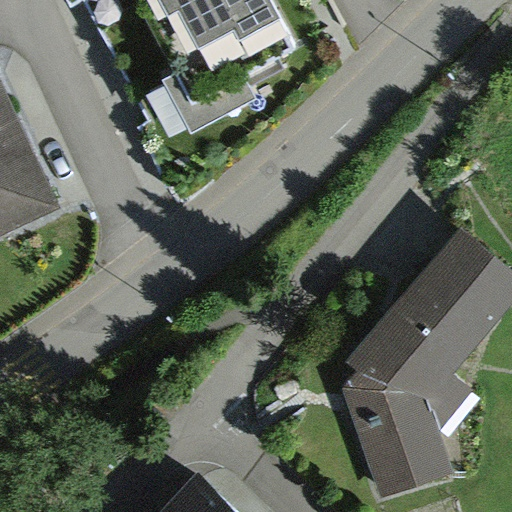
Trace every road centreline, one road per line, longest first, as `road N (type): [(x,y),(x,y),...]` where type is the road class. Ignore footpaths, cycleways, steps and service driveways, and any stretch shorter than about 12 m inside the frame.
road 1 (residential): [(452,0),(165,269),(0,391)]
road 2 (residential): [(207,421),(320,260),(511,37)]
road 3 (residential): [(207,421),(300,511)]
road 4 (residential): [(119,511),(207,421)]
